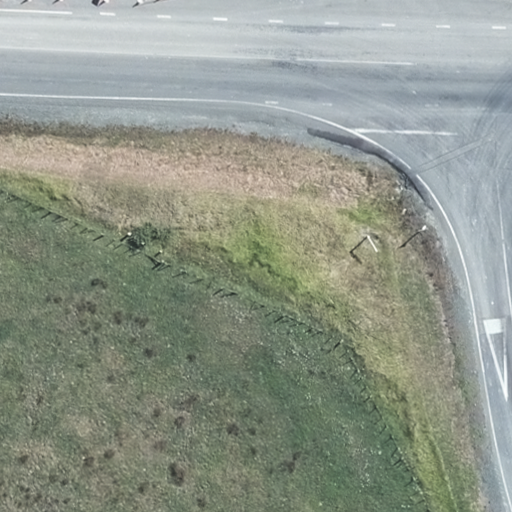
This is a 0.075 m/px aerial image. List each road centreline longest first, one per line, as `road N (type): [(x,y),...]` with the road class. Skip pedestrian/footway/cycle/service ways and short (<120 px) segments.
road 1 (tertiary): [(498,68),(225,57)]
road 2 (unclassified): [(511,313),(498,68)]
road 3 (tertiary): [(225,57),(0,48)]
road 4 (unclassified): [(225,57),(100,0)]
